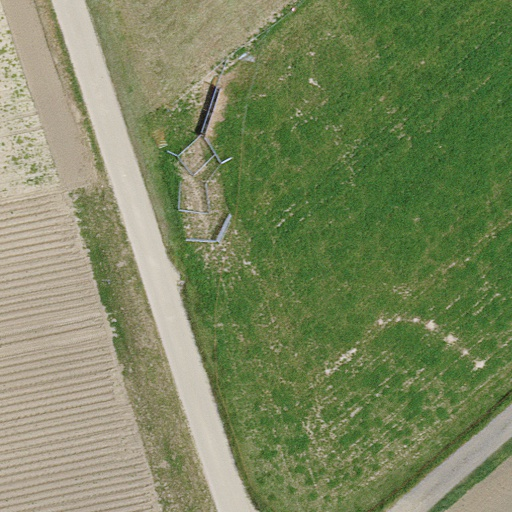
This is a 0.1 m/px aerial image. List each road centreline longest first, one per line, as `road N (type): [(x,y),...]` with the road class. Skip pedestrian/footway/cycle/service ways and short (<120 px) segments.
road 1 (unclassified): [(77,0),(247,511)]
road 2 (track): [(417,511),(511,429)]
